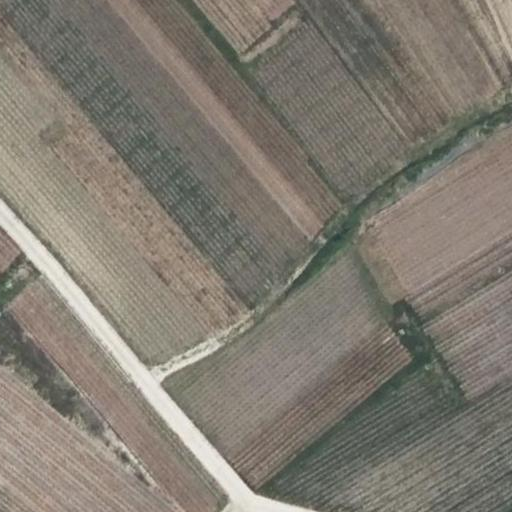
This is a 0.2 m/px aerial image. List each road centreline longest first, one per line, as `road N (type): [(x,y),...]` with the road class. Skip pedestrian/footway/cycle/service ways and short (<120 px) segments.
road 1 (track): [(511,104),(478,117),(410,167),(205,351),(143,369),(256,504),(246,511)]
road 2 (track): [(0,213),(143,369)]
